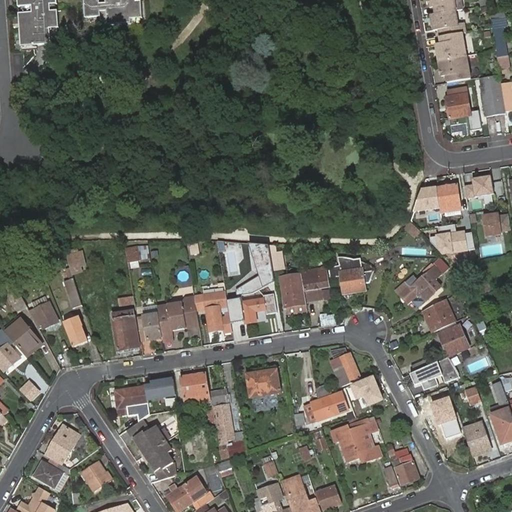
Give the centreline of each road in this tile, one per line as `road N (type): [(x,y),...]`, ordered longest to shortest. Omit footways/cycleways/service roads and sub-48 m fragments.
road 1 (residential): [(449,487),(369,329),(73,384)]
road 2 (residential): [(407,0),(437,154),(448,160),(511,150)]
road 3 (residential): [(73,384),(157,511)]
road 4 (residential): [(73,384),(0,497)]
road 5 (residential): [(0,25),(9,138),(18,145)]
